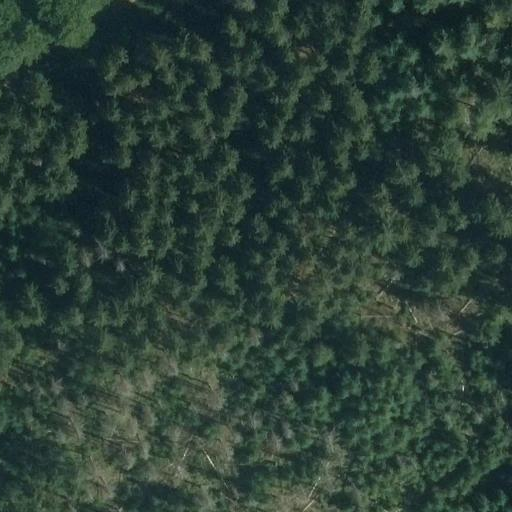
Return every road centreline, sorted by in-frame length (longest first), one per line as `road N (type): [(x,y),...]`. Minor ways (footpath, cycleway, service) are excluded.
road 1 (track): [(511,190),(422,0)]
road 2 (track): [(0,70),(123,0)]
